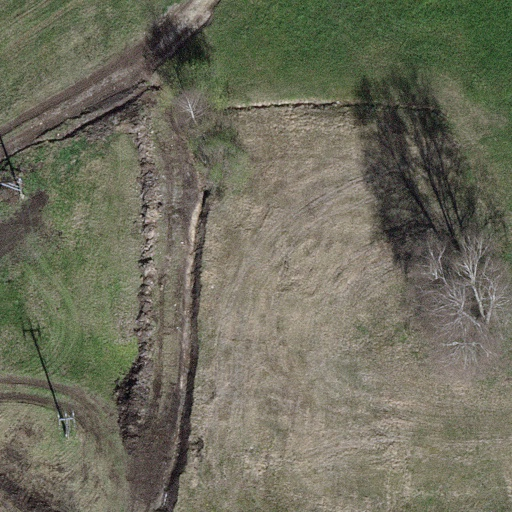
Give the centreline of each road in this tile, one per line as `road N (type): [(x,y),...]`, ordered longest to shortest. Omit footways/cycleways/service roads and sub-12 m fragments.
road 1 (track): [(0,157),(155,49),(200,0)]
road 2 (track): [(129,511),(130,469),(101,420),(0,391)]
